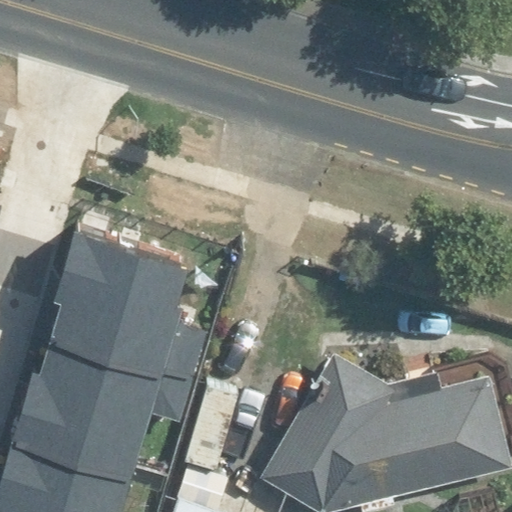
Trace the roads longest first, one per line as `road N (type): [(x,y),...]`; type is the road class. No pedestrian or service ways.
road 1 (unclassified): [(88,23),(348,102),(511,138)]
road 2 (residential): [(0,336),(88,23)]
